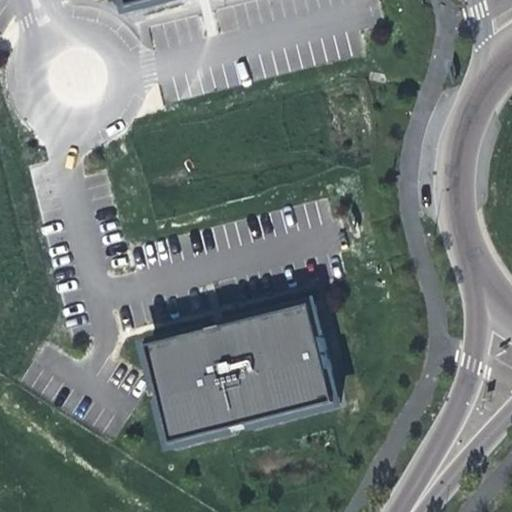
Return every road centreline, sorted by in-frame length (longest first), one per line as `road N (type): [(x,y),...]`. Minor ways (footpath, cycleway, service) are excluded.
road 1 (tertiary): [(489,71),(450,139),(448,206),(468,270),(491,297)]
road 2 (tertiary): [(491,297),(409,510)]
road 3 (tertiary): [(409,510),(511,413)]
